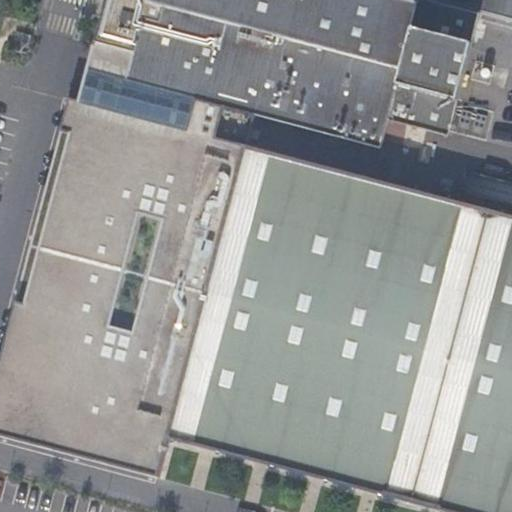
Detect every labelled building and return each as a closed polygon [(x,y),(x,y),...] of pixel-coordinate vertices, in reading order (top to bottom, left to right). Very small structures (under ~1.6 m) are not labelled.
[(480,14),(511,22),(511,21),(475,12),(430,0),(103,0),(93,43),(134,54),(126,82),(254,116),(380,149),(387,121),(447,137),(480,14)] [(511,21),(511,0),(430,0),(475,12),(511,21)] [(134,54),(93,43),(78,102),(68,100),(59,132),(68,134),(23,304),(14,302),(0,355),(0,438),(158,480),(169,439),(446,511),(511,511),(511,216),(246,147),(254,116),(126,82),(134,54)] [(472,130),(486,135),(494,115),(480,110),(472,130)] [(68,134),(59,132),(14,302),(23,304),(68,134)]
